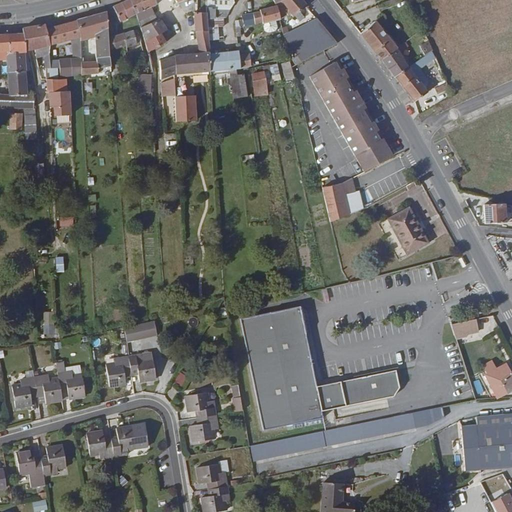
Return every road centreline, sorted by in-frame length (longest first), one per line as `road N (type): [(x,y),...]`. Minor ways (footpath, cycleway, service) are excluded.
road 1 (tertiary): [(511,317),(395,103),(315,0)]
road 2 (residential): [(0,439),(153,402),(171,420),(184,511)]
